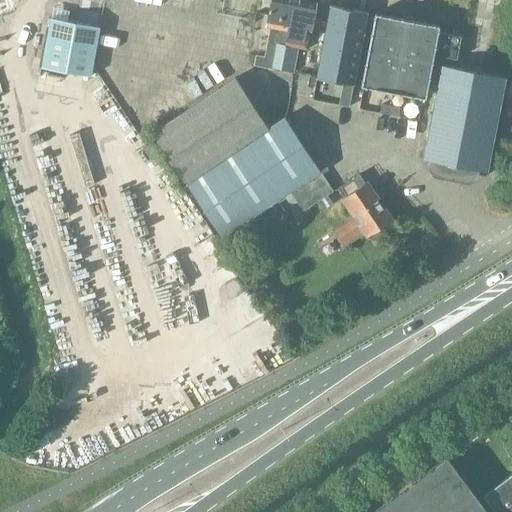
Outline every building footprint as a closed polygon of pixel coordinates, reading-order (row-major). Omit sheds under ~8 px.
[(293,0),(271,0),(266,27),(270,27),(264,57),(254,55),(252,65),(267,68),(279,70),(293,0)] [(300,0),(293,0),(279,70),(291,73),(298,38),(295,38),(296,33),(309,35),(316,3),(300,0)] [(367,13),(329,5),(315,78),(353,85),(367,13)] [(424,99),(431,64),(433,55),(456,59),(461,35),(438,31),(438,27),(435,26),(434,25),(433,25),(432,26),(426,24),(425,23),(423,23),(422,24),(414,22),(413,21),(411,21),(410,21),(403,20),(402,19),(400,19),(400,20),(375,14),(361,86),(364,87),(365,88),(366,88),(367,87),(374,89),(374,90),(376,90),(377,89),(386,91),(387,92),(388,92),(389,92),(399,94),(424,99)] [(40,65),(89,75),(98,25),(50,16),(40,65)] [(504,78),(441,66),(423,159),(434,162),(433,169),(436,174),(469,181),(473,178),(475,170),(486,172),(504,78)] [(151,134),(184,184),(268,129),(235,79),(151,134)] [(511,100),(509,99),(503,115),(511,119),(511,100)] [(380,104),(378,113),(387,115),(389,106),(380,104)] [(389,106),(387,115),(396,116),(398,107),(389,106)] [(268,129),(184,184),(220,237),(289,192),(302,211),(333,191),(320,173),(320,170),(284,118),(268,129)] [(511,119),(503,118),(498,146),(511,148),(511,119)] [(355,217),(349,221),(339,228),(349,243),(365,232),(367,235),(390,220),(376,199),(366,184),(365,184),(359,174),(337,189),(355,217)] [(270,221),(278,216),(273,209),(265,214),(270,221)] [(511,511),(511,423),(391,511),(511,511)]
